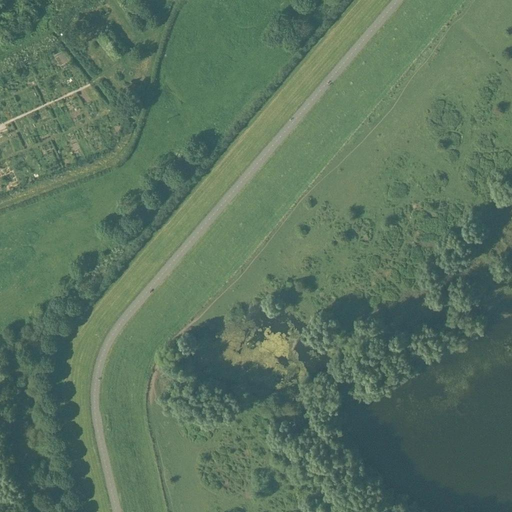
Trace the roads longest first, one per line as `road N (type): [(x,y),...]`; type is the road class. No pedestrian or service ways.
road 1 (unclassified): [(116,511),(94,408),(106,344),(399,0)]
road 2 (track): [(0,205),(113,157),(135,121),(153,61)]
road 3 (track): [(135,121),(114,111),(56,30),(0,57)]
